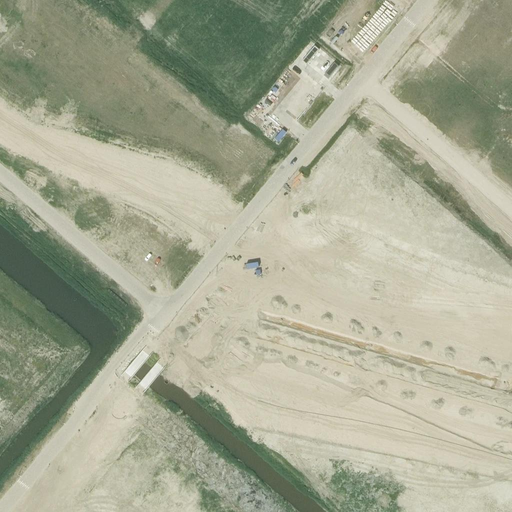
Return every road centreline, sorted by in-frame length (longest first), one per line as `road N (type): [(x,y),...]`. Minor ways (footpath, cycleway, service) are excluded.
road 1 (track): [(425,0),(166,313),(0,175)]
road 2 (tertiary): [(292,323),(223,304),(185,311),(32,489)]
road 3 (tertiary): [(46,501),(193,329),(222,323),(287,341)]
road 4 (residential): [(511,457),(275,386)]
road 5 (residential): [(0,290),(85,363),(0,458)]
road 6 (tertiary): [(287,341),(511,404)]
road 7 (tertiary): [(511,385),(292,323)]
road 8 (residential): [(309,270),(511,322)]
road 9 (residential): [(361,79),(511,209)]
